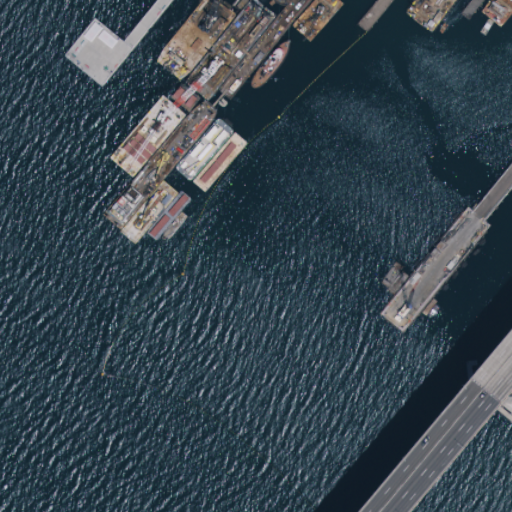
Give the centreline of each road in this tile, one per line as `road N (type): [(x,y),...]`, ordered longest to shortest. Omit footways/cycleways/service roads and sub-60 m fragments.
road 1 (motorway): [(511,382),(400,511)]
road 2 (motorway): [(433,511),(511,420)]
